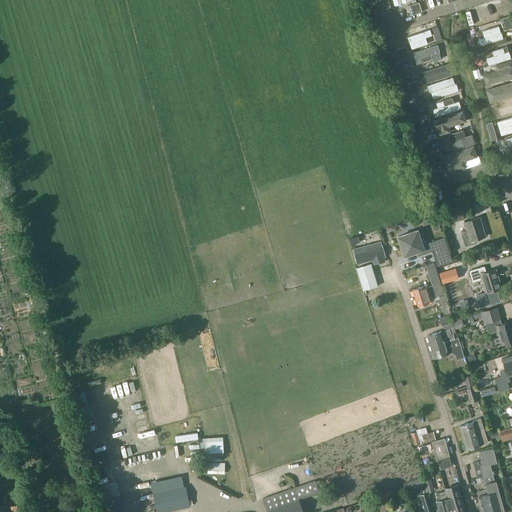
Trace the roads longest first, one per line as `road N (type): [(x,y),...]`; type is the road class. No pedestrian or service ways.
road 1 (residential): [(508,204),(494,171),(444,183),(431,177),(387,39),(393,26),(474,0)]
road 2 (residential): [(474,511),(396,264)]
